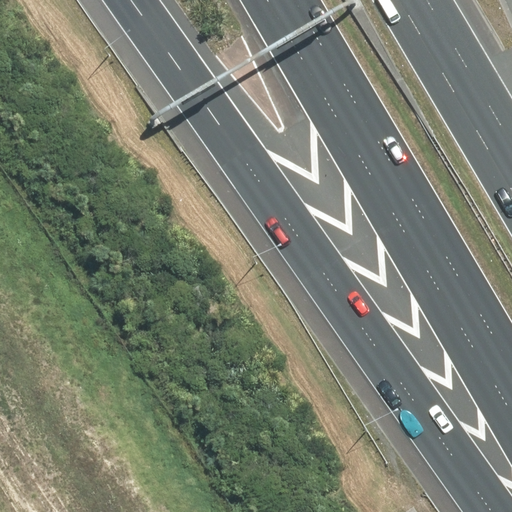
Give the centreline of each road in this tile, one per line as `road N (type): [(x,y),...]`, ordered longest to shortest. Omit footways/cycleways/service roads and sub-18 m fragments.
road 1 (motorway): [(489,511),(132,0)]
road 2 (motorway): [(511,367),(294,0)]
road 3 (motorway): [(399,0),(511,189)]
